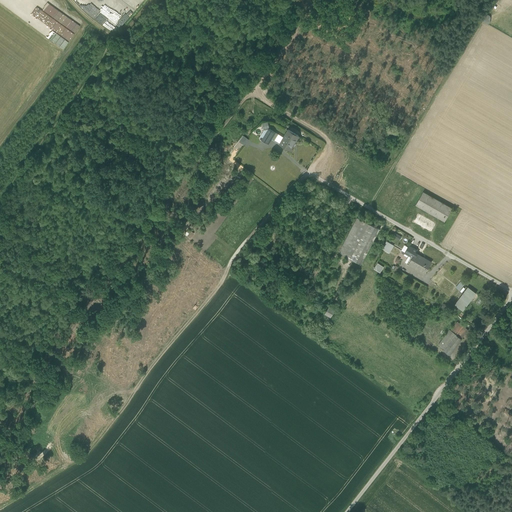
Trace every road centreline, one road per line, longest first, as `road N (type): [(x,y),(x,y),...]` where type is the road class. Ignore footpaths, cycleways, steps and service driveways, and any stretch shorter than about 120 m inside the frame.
road 1 (track): [(0,503),(97,438),(154,353),(308,169)]
road 2 (track): [(251,89),(0,426)]
road 3 (residential): [(511,295),(344,511)]
road 4 (residential): [(308,169),(511,288)]
road 5 (track): [(0,198),(111,36)]
road 6 (track): [(251,89),(328,139),(308,169)]
